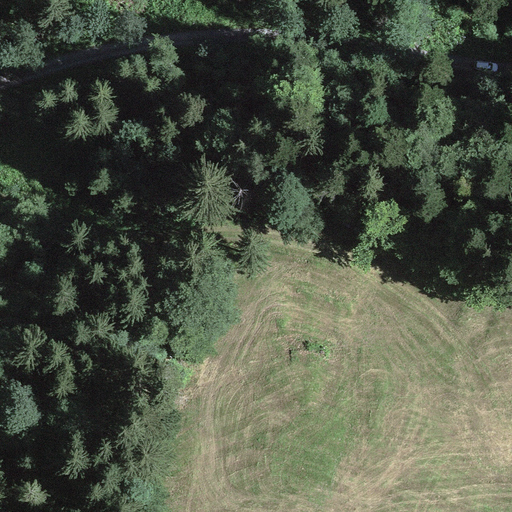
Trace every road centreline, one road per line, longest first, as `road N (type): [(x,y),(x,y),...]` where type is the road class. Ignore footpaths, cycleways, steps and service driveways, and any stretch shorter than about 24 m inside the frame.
road 1 (track): [(0,195),(190,242),(345,258),(466,338),(511,402)]
road 2 (track): [(0,84),(170,38),(408,45),(511,62)]
